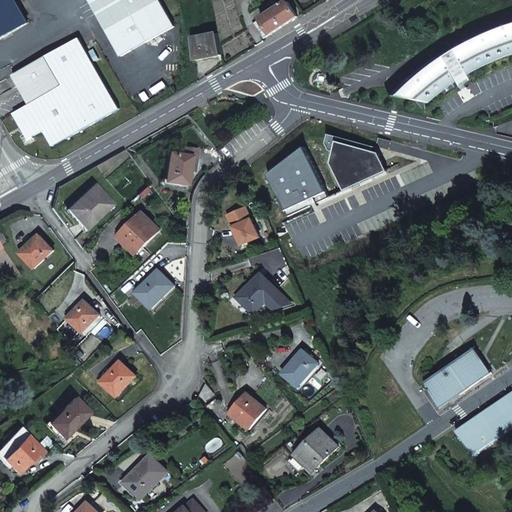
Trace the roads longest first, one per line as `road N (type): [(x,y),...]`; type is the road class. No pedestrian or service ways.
road 1 (residential): [(297,100),(201,193),(193,345),(179,388),(49,489),(37,511)]
road 2 (tertiary): [(30,192),(264,57)]
road 3 (residential): [(511,377),(302,511)]
road 4 (residential): [(511,150),(297,100)]
road 5 (unknown): [(316,234),(446,177),(483,143)]
